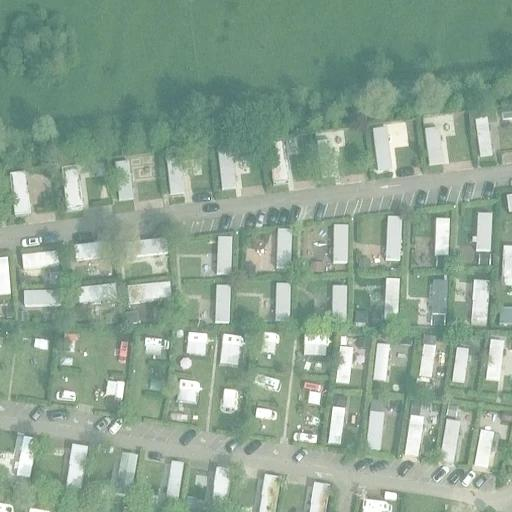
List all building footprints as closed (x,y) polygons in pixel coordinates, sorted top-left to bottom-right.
[(474,121),(478,158),(491,157),(486,119),(474,121)] [(390,171),(385,129),(371,131),(376,173),(390,171)] [(424,131),(428,167),(442,165),(438,129),(424,131)] [(315,143),(320,179),(334,178),(329,141),(315,143)] [(282,150),(268,152),(272,185),(286,183),(282,150)] [(234,190),(230,152),(216,154),(221,191),(234,190)] [(183,195),(179,159),(165,161),(169,196),(183,195)] [(113,164),(117,202),(131,201),(127,163),(113,164)] [(22,178),(9,180),(13,218),(26,217),(22,178)] [(475,252),(488,252),(490,216),(476,215),(475,252)] [(386,218),(384,261),(398,261),(400,219),(386,218)] [(434,220),(433,256),(447,257),(448,221),(434,220)] [(333,227),(332,263),(346,263),(347,227),(333,227)] [(289,269),(290,231),(276,231),(275,269),(289,269)] [(217,239),(215,275),(229,276),(231,239),(217,239)] [(123,245),(124,259),(166,254),(165,240),(123,245)] [(110,256),(109,242),(73,247),(74,261),(110,256)] [(20,257),(22,270),(57,266),(56,253),(20,257)] [(0,259),(0,295),(9,295),(6,259),(0,259)] [(398,281),(385,280),(383,320),(396,320),(398,281)] [(432,281),(430,316),(444,316),(446,282),(432,281)] [(476,284),(474,318),(486,318),(487,285),(476,284)] [(77,290),(79,304),(115,300),(113,285),(77,290)] [(274,322),(288,322),(289,286),(275,285),(274,322)] [(214,324),(227,324),(229,288),(215,288),(214,324)] [(330,322),(344,322),(345,288),(331,288),(330,322)] [(60,306),(59,292),(22,293),(22,307),(60,306)] [(511,316),(496,315),(496,329),(511,329),(511,316)] [(502,343),(489,341),(484,381),(497,382),(502,343)] [(376,345),(371,381),(384,382),(388,347),(376,345)] [(434,348),(422,346),(417,377),(430,379),(434,348)] [(334,383),(347,385),(351,349),(338,348),(334,383)] [(451,383),(463,384),(467,351),(455,349),(451,383)] [(339,446),(343,410),(331,409),(327,445),(339,446)] [(368,414),(364,451),(378,452),(383,415),(368,414)] [(403,456),(416,458),(422,419),(409,417),(403,456)] [(445,421),(438,462),(452,464),(459,424),(445,421)] [(479,432),(472,467),(486,470),(493,434),(479,432)] [(28,479),(35,440),(23,438),(16,476),(28,479)] [(120,455),(113,495),(129,498),(136,458),(120,455)] [(170,462),(164,499),(178,502),(184,465),(170,462)] [(209,510),(221,511),(222,511),(230,472),(216,470),(209,510)] [(257,511),(272,511),(278,481),(263,479),(257,511)] [(308,511),(323,511),(327,489),(313,486),(308,511)] [(419,511),(421,502),(409,500),(406,511),(419,511)]
